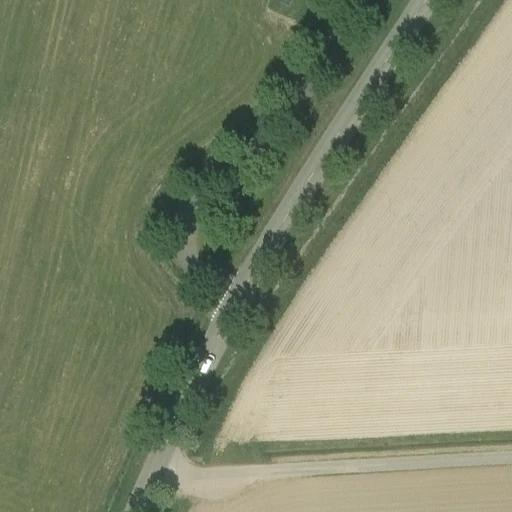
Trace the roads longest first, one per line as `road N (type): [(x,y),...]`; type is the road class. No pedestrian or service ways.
road 1 (tertiary): [(154,467),(217,335),(422,0)]
road 2 (unclassified): [(154,467),(190,476),(511,460)]
